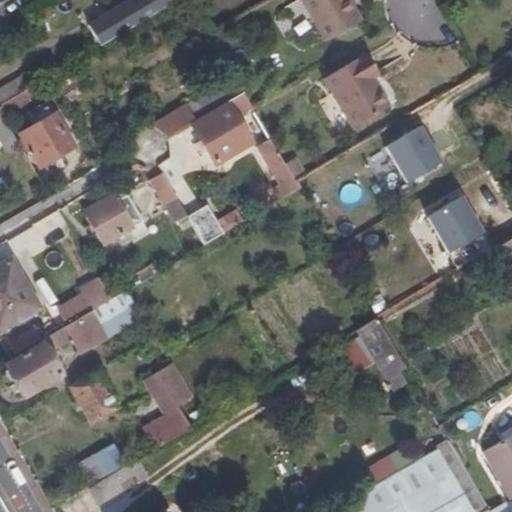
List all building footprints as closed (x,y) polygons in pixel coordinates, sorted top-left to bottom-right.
[(100,45),(175,0),(127,0),(87,24),(100,45)] [(316,26),(300,0),(294,0),(285,6),(303,34),(316,26)] [(300,0),(316,26),(324,39),(358,19),(347,0),(300,0)] [(364,79),(369,76),(375,73),(363,54),(321,79),(328,91),(329,93),(348,127),(385,105),(375,87),(370,89),(364,79)] [(375,87),(369,76),(364,79),(370,89),(375,87)] [(153,128),(164,137),(218,105),(210,90),(156,121),(153,128)] [(228,102),(232,110),(246,102),(240,91),(227,100),(228,102)] [(334,134),(348,127),(329,93),(315,101),(334,134)] [(250,141),(232,110),(228,102),(191,125),(213,162),(250,141)] [(18,133),(37,165),(66,148),(48,116),(45,116),(41,109),(27,116),(24,121),(27,127),(18,133)] [(16,142),(0,114),(0,141),(4,148),(16,142)] [(422,126),(386,147),(407,183),(444,162),(422,126)] [(277,198),(294,191),(270,139),(254,147),(277,198)] [(157,164),(161,172),(169,184),(180,177),(169,157),(157,164)] [(177,198),(169,184),(161,172),(150,179),(164,204),(177,198)] [(110,194),(82,211),(101,243),(128,227),(110,194)] [(464,196),(428,217),(449,253),(485,232),(464,196)] [(54,212),(29,231),(44,252),(70,233),(54,212)] [(462,263),(469,276),(511,251),(511,234),(489,248),(462,263)] [(8,258),(0,263),(0,327),(37,306),(8,258)] [(462,263),(449,271),(456,284),(469,276),(462,263)] [(124,289),(89,310),(46,334),(53,346),(70,337),(79,351),(103,335),(139,314),(124,289)] [(373,316),(355,327),(384,377),(390,373),(397,369),(402,366),(373,316)] [(43,348),(51,343),(46,334),(38,339),(39,342),(43,348)] [(58,374),(39,342),(4,363),(6,365),(2,371),(7,378),(13,377),(23,394),(58,374)] [(62,371),(55,358),(50,360),(58,374),(62,371)] [(142,426),(154,446),(186,427),(153,369),(144,375),(165,412),(142,426)] [(397,369),(390,373),(393,377),(399,373),(397,369)] [(115,407),(94,370),(67,385),(88,423),(115,407)] [(511,432),(481,451),(508,498),(511,495),(511,432)] [(487,511),(465,473),(446,441),(327,511),(487,511)] [(111,442),(74,465),(87,486),(124,462),(111,442)] [(152,447),(127,462),(133,472),(137,479),(162,464),(152,447)] [(127,462),(88,485),(97,502),(122,488),(118,481),(133,472),(127,462)]
